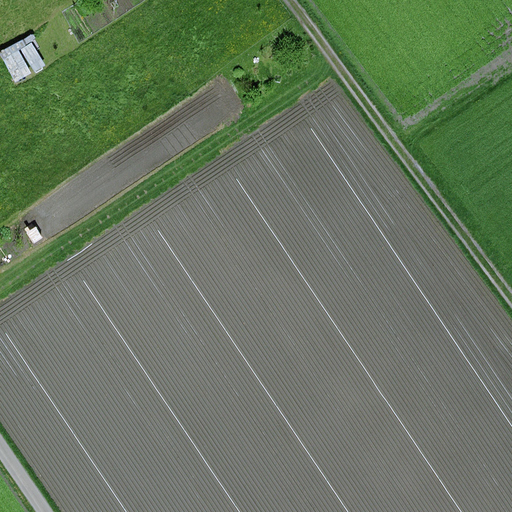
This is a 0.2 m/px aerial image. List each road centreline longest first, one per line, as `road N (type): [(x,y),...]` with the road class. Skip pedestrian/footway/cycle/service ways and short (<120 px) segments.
road 1 (track): [(303,0),(511,273)]
road 2 (track): [(0,408),(69,511)]
